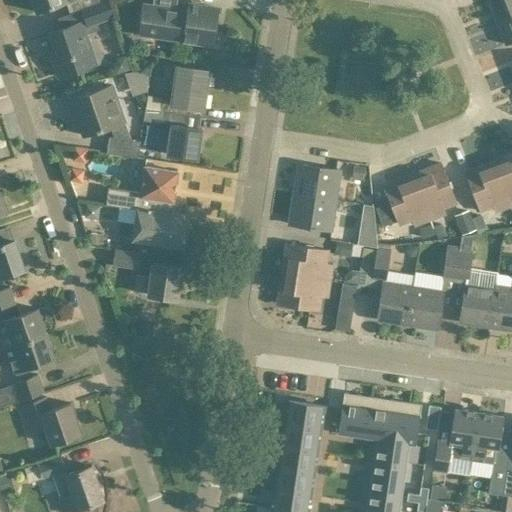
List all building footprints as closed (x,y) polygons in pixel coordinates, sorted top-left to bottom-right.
[(32,0),(37,12),(65,2),(65,0),(32,0)] [(108,0),(104,0),(82,8),(82,9),(86,19),(88,25),(97,22),(114,16),(108,0)] [(187,10),(176,8),(177,0),(152,0),(152,5),(144,4),(138,33),(212,44),(216,22),(218,20),(219,14),(217,12),(218,8),(198,5),(188,3),(187,10)] [(511,0),(488,0),(497,21),(511,14),(511,0)] [(511,14),(497,21),(506,44),(511,41),(511,14)] [(97,63),(83,20),(61,28),(50,32),(59,57),(53,59),(59,76),(97,63)] [(162,102),(161,110),(201,116),(202,108),(203,108),(209,70),(189,67),(177,65),(177,66),(165,64),(163,77),(176,79),(172,103),(162,102)] [(102,129),(109,126),(114,137),(108,137),(106,153),(138,158),(140,141),(131,140),(123,121),(125,120),(112,84),(86,94),(67,100),(72,114),(76,113),(83,135),(102,129)] [(199,127),(201,116),(161,110),(146,108),(144,119),(172,123),(170,139),(168,154),(196,158),(201,127),(199,127)] [(511,152),(494,160),(511,206),(511,152)] [(480,209),(492,204),(495,212),(511,206),(494,160),(465,171),(472,189),(480,209)] [(298,163),(294,193),(335,200),(340,170),(298,163)] [(456,202),(448,181),(441,163),(412,173),(430,220),(446,214),(443,206),(456,202)] [(365,166),(354,164),(352,178),(363,180),(365,166)] [(137,208),(137,209),(173,214),(173,213),(171,213),(177,171),(145,166),(141,192),(108,187),(106,204),(137,208)] [(384,184),(391,203),(399,223),(411,219),(414,226),(430,220),(412,173),(384,184)] [(335,200),(294,193),(289,223),(331,230),(335,200)] [(390,202),(377,207),(383,224),(397,219),(390,202)] [(468,208),(454,214),(462,234),(476,228),(472,218),(468,208)] [(184,247),(187,222),(172,220),(173,214),(137,209),(132,239),(184,247)] [(472,218),(476,228),(477,230),(486,226),(481,214),(472,218)] [(447,234),(442,222),(432,226),(437,238),(447,234)] [(375,226),(359,224),(357,244),(376,247),(375,226)] [(419,229),(422,238),(434,233),(431,224),(419,229)] [(460,247),(455,278),(469,280),(475,235),(461,236),(460,247)] [(0,276),(5,275),(24,268),(14,239),(0,243),(0,276)] [(353,243),(341,242),(339,254),(351,256),(351,255),(353,243)] [(286,243),(282,273),(331,281),(334,263),(326,262),(328,249),(286,243)] [(416,256),(418,244),(406,243),(405,249),(409,255),(416,256)] [(407,323),(413,286),(386,282),(391,247),(377,245),(372,278),(383,280),(383,282),(377,318),(407,323)] [(447,245),(442,277),(455,278),(460,247),(447,245)] [(141,252),(115,249),(112,265),(138,268),(141,252)] [(177,298),(181,267),(153,263),(151,276),(136,274),(134,290),(149,292),(149,294),(177,298)] [(318,309),(320,296),(329,297),(331,281),(282,273),(277,303),(318,309)] [(495,288),(490,325),(511,328),(511,278),(510,291),(495,288)] [(357,285),(345,283),(344,290),(349,296),(355,297),(357,285)] [(459,321),(490,325),(495,288),(465,284),(459,321)] [(413,286),(407,323),(437,327),(443,291),(413,286)] [(0,311),(17,305),(11,287),(0,290),(0,311)] [(0,345),(1,348),(46,333),(38,308),(0,320),(0,345)] [(151,338),(154,324),(139,321),(137,336),(151,338)] [(0,365),(0,362),(5,360),(10,359),(14,371),(15,370),(17,374),(32,369),(31,365),(55,357),(46,333),(1,348),(0,348),(0,365),(0,366),(0,365)] [(0,405),(16,400),(17,402),(45,393),(39,374),(11,384),(11,386),(0,390),(0,405)] [(339,432),(367,436),(373,395),(345,391),(339,432)] [(373,395),(367,436),(380,438),(383,418),(419,423),(421,414),(423,403),(373,395)] [(51,443),(62,440),(81,433),(70,402),(50,409),(45,396),(19,405),(27,427),(44,421),(51,443)] [(323,427),(327,404),(288,399),(285,422),(323,427)] [(428,411),(440,413),(441,406),(429,404),(428,411)] [(454,408),(449,444),(436,442),(432,471),(433,471),(443,473),(447,473),(449,457),(471,461),(479,412),(454,408)] [(440,413),(428,411),(426,420),(438,422),(440,413)] [(492,464),(488,494),(502,496),(508,454),(497,453),(503,415),(479,412),(471,461),(492,464)] [(419,423),(383,418),(380,438),(377,457),(407,461),(410,443),(416,444),(419,423)] [(438,422),(426,420),(425,427),(437,429),(438,422)] [(282,443),(320,448),(323,427),(285,422),(282,443)] [(317,469),(320,448),(282,443),(279,464),(317,469)] [(511,472),(508,472),(510,455),(511,452),(509,452),(508,454),(502,496),(500,510),(511,511),(511,472)] [(60,454),(41,460),(38,461),(43,477),(51,474),(58,496),(63,511),(68,511),(76,510),(75,509),(104,499),(92,465),(66,474),(64,469),(66,469),(60,454)] [(377,457),(372,490),(402,495),(407,461),(377,457)] [(275,485),(314,491),(317,469),(279,464),(275,485)] [(0,487),(3,496),(4,495),(15,492),(8,471),(0,474),(0,487)] [(446,486),(432,484),(430,497),(444,499),(446,486)] [(310,511),(314,491),(275,485),(272,506),(310,511)] [(419,493),(419,497),(427,498),(428,487),(420,486),(419,493)] [(372,490),(369,511),(399,511),(402,495),(372,490)] [(408,492),(407,500),(418,501),(419,497),(419,493),(408,492)] [(425,510),(427,498),(419,497),(418,501),(417,509),(425,510)]
